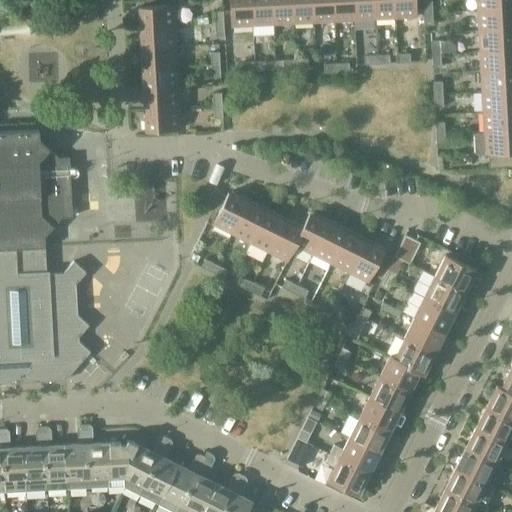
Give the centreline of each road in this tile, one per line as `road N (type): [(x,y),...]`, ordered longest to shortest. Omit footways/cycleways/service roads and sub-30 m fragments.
road 1 (residential): [(511,247),(428,209),(364,205),(190,145),(133,147),(118,129)]
road 2 (residential): [(0,406),(136,402),(352,511)]
road 3 (residential): [(389,511),(511,264)]
road 4 (residential): [(112,0),(118,129)]
